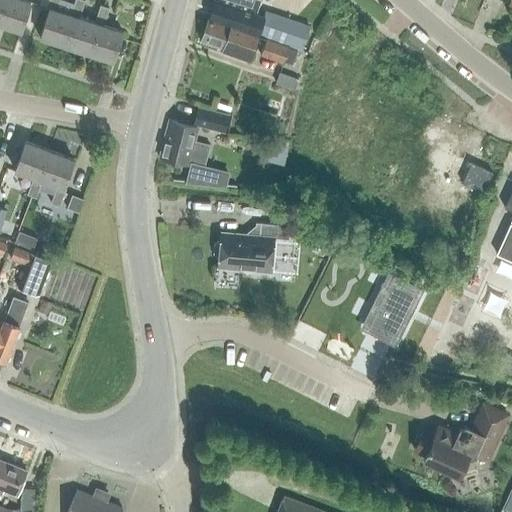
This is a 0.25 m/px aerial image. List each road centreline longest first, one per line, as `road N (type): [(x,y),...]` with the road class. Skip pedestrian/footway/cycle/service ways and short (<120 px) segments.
road 1 (residential): [(370,397),(250,336),(216,331),(154,340)]
road 2 (tertiary): [(154,340),(134,204),(143,126)]
road 3 (tertiary): [(146,434),(110,444),(0,404)]
road 4 (residential): [(143,126),(0,101)]
road 5 (tertiary): [(143,126),(176,0)]
road 6 (residential): [(511,91),(416,14)]
